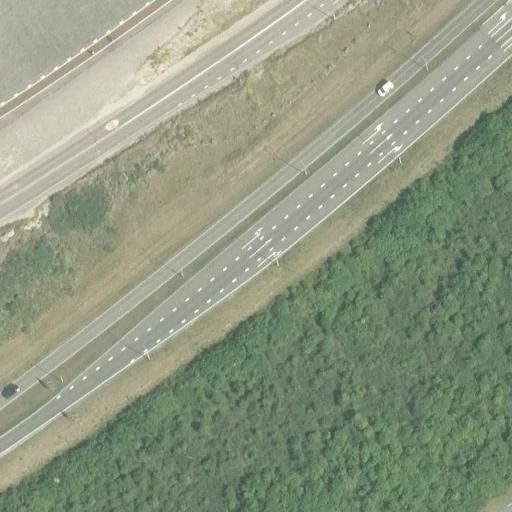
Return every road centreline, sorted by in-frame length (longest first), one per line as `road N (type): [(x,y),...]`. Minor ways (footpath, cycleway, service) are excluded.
road 1 (primary): [(483,0),(0,400)]
road 2 (primary): [(0,442),(239,265),(485,48)]
road 3 (unclassified): [(0,201),(305,0)]
